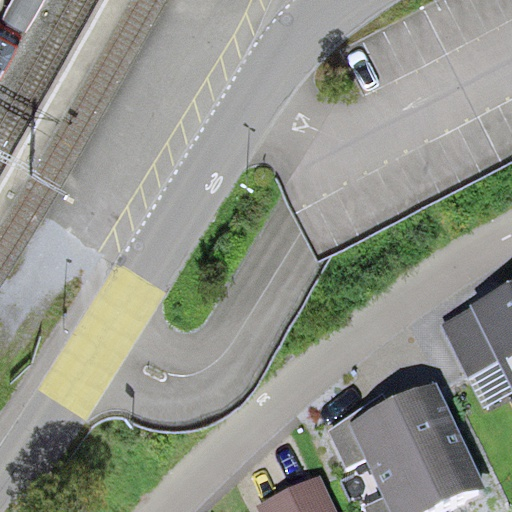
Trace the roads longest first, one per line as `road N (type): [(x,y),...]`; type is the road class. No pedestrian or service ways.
road 1 (unclassified): [(0,491),(107,341),(288,53),(324,13),(349,0)]
road 2 (residential): [(172,511),(323,359),(511,235)]
